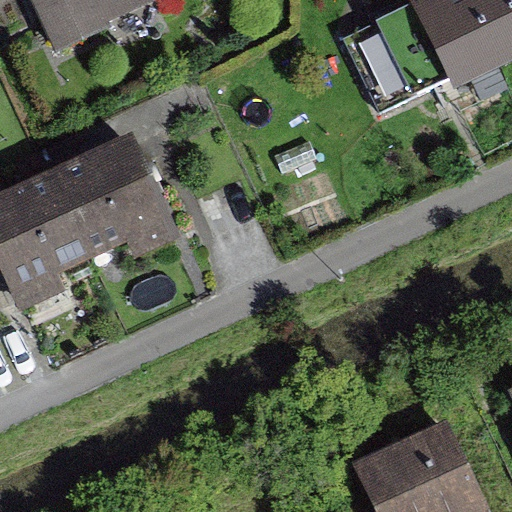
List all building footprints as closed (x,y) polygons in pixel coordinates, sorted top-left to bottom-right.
[(38,0),(63,55),(113,32),(110,24),(163,0),(38,0)] [(511,0),(407,0),(413,11),(357,39),(393,110),(450,81),(456,93),(511,64),(511,0)] [(137,142),(56,181),(94,261),(128,245),(135,260),(183,237),(137,142)] [(56,181),(0,207),(0,270),(21,314),(68,292),(61,276),(94,261),(56,181)] [(487,511),(449,424),(355,466),(375,511),(487,511)]
